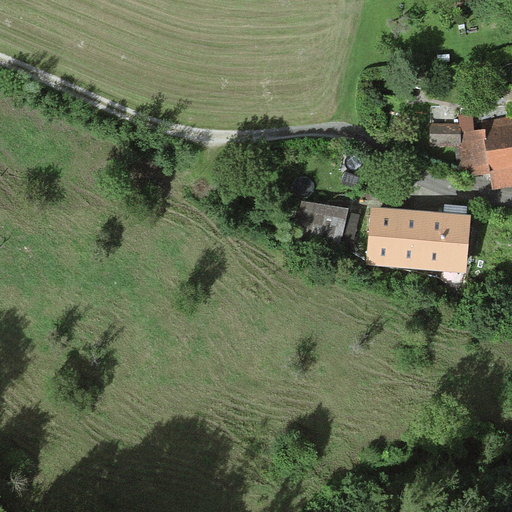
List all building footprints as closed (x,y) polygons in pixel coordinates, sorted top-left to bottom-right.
[(491,178),(485,132),(474,132),(472,114),(459,115),(460,125),(462,150),(464,178),(491,178)] [(511,122),(485,125),(485,132),(491,178),(493,192),(511,189),(511,122)] [(462,150),(460,125),(430,124),(430,148),(462,150)] [(302,203),(294,244),(340,253),(349,213),(302,203)] [(445,207),(444,217),(452,217),(466,219),(467,210),(445,207)] [(444,217),(372,210),(366,266),(466,276),(471,219),(466,219),(452,217),(444,217)]
